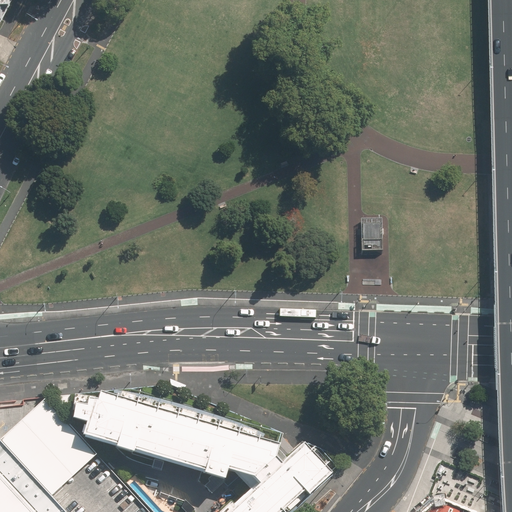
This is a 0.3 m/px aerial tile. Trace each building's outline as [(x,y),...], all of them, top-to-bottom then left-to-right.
[(381,218),(361,218),(361,231),(361,250),(382,250),(382,231),(381,218)] [(187,386),(169,379),(169,386),(182,390),(187,386)] [(282,442),(99,385),(84,434),(225,477),(229,468),(255,477),(277,456),(282,442)] [(59,405),(71,404),(70,395),(58,396),(59,405)] [(45,398),(4,437),(56,492),(97,453),(45,398)] [(0,511),(65,511),(0,441),(0,511)] [(301,441),(219,511),(287,511),(331,474),(301,441)] [(480,478),(460,470),(453,489),(472,496),(472,497),(473,498),(473,499),(474,499),(474,500),(475,500),(476,501),(477,501),(478,501),(479,501),(480,501),(481,501),(482,501),(482,500),(483,500),(484,499),(484,498),(485,499),(485,500),(485,501),(486,502),(486,503),(487,504),(488,504),(489,505),(490,505),(491,505),(493,505),(494,505),(495,504),(496,503),(497,502),(497,501),(498,500),(498,499),(498,498),(498,497),(498,496),(497,495),(497,494),(496,493),(495,492),(494,492),(493,492),(492,491),(491,491),(490,492),(489,492),(488,492),(487,493),(486,494),(486,493),(486,492),(486,491),(486,490),(485,490),(485,489),(484,488),(483,488),(483,487),(482,487),(481,487),(480,487),(479,487),(478,487),(477,487),(477,488),(476,488),(480,478)]
